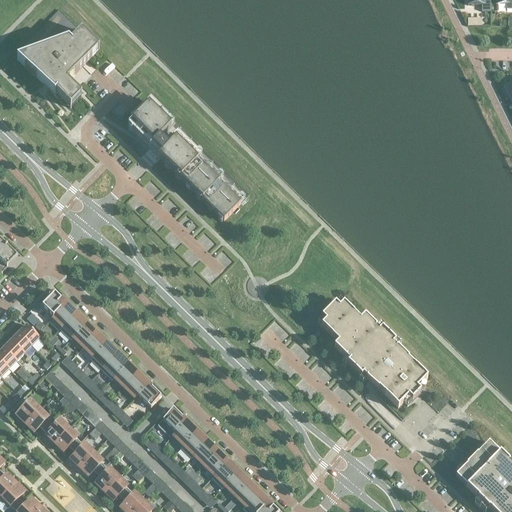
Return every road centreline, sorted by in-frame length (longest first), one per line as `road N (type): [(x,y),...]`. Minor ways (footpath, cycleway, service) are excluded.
road 1 (residential): [(300,511),(47,265)]
road 2 (secondary): [(296,420),(149,275)]
road 3 (residential): [(266,337),(382,450)]
road 4 (residential): [(222,274),(128,181)]
